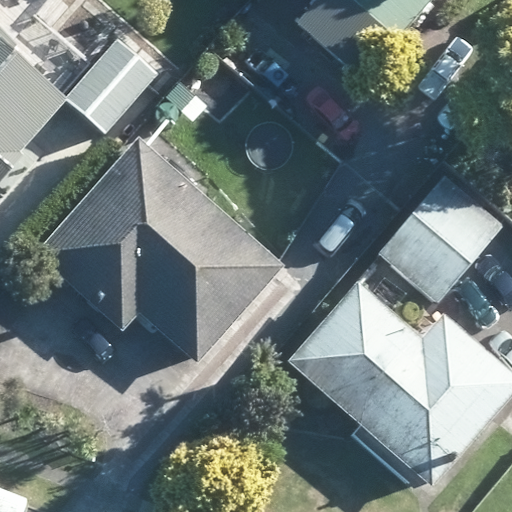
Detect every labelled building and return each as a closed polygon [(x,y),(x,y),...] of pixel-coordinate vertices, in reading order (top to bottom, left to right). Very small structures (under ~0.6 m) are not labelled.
[(439,0),(346,0),(400,46),(439,0)] [(0,58),(1,44),(0,42),(0,174),(14,159),(10,156),(22,142),(54,105),(0,58)] [(97,137),(145,79),(106,44),(86,68),(56,104),(69,115),(97,137)] [(144,157),(133,148),(125,141),(24,257),(48,278),(113,336),(130,317),(187,367),(273,271),(144,157)] [(387,200),(383,199),(342,164),(272,247),(285,258),(309,279),(316,285),(387,200)] [(491,233),(496,227),(437,179),(371,258),(384,267),(432,306),(491,233)] [(412,343),(359,296),(347,285),(278,366),(418,488),(423,492),(501,404),(511,390),(432,321),(412,343)]
